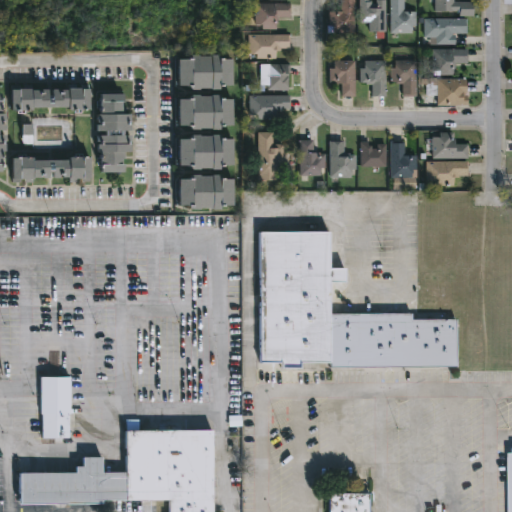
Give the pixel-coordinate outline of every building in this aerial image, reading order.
[(354,0),(354,33),(333,33),(333,26),(328,26),(328,11),(341,12),(341,0),(354,0)] [(373,0),(373,4),(378,4),(378,0),(388,0),(388,31),(371,31),(371,23),(362,23),(361,0),(373,0)] [(404,0),(404,10),(417,10),(417,26),(413,26),(413,35),(392,35),(391,0),(404,0)] [(455,0),(455,2),(475,2),(475,17),(461,17),(461,12),(436,12),(436,0),(455,0)] [(278,23),(278,29),(265,29),(265,25),(257,25),(258,3),(292,4),(292,17),(281,17),(281,23),(278,23)] [(454,34),(454,36),(456,36),(456,45),(431,45),(431,37),(425,37),(425,19),(468,19),(468,34),(454,34)] [(277,51),(277,59),(258,59),(258,54),(251,54),(251,35),(292,35),(292,48),(283,48),(283,51),(277,51)] [(455,75),(433,75),(433,49),(469,49),(469,63),(456,63),(455,75)] [(218,55),(218,59),(231,59),(231,85),(218,85),(218,90),(198,88),(198,90),(188,90),(188,85),(176,85),(176,59),(188,59),(188,55),(218,55)] [(417,60),(417,96),(403,96),(403,84),(396,84),(396,82),(391,82),(391,68),(396,68),(396,60),(417,60)] [(355,61),(354,96),(341,96),(341,84),(329,84),(329,68),(333,68),(333,61),(355,61)] [(387,61),(387,96),(373,96),(373,85),(361,83),(361,68),(366,68),(366,61),(387,61)] [(290,91),(269,91),(271,64),(292,65),(292,74),(290,74),(290,91)] [(467,94),(467,96),(469,96),(469,106),(438,106),(438,80),(468,80),(467,94)] [(92,90),(92,110),(72,111),(72,108),(35,109),(35,111),(14,111),(14,91),(51,91),(51,97),(55,97),(55,91),(92,90)] [(0,94),(3,94),(3,114),(7,114),(8,122),(5,122),(5,125),(7,125),(7,131),(0,132),(0,136),(7,136),(7,142),(4,142),(4,145),(7,145),(7,152),(4,152),(4,158),(7,158),(7,166),(4,166),(4,173),(0,173),(0,94)] [(122,110),(123,113),(131,113),(132,123),(129,123),(129,125),(132,125),(132,132),(124,132),(125,136),(132,136),(132,142),(129,142),(129,145),(132,144),(132,153),(126,153),(127,160),(122,160),(122,165),(126,165),(126,173),(101,173),(100,153),(98,153),(97,137),(105,136),(105,132),(97,132),(96,115),(101,115),(100,95),(126,94),(126,102),(122,102),(122,110)] [(219,96),(219,99),(232,99),(232,126),(218,125),(218,130),(198,129),(198,130),(190,130),(190,127),(175,127),(176,100),(188,100),(188,95),(219,96)] [(278,112),(278,120),(259,120),(259,115),(250,115),(250,96),(292,96),(292,109),(282,109),(282,112),(278,112)] [(455,141),(455,144),(468,144),(468,159),(433,159),(433,137),(441,137),(441,132),(455,132),(455,141)] [(274,133),(274,145),(285,145),(285,165),(279,165),(279,181),(260,181),(259,133),(274,133)] [(218,136),(218,140),(232,140),(232,166),(219,166),(219,170),(198,169),(198,170),(189,170),(189,167),(176,167),(176,140),(189,140),(189,136),(218,136)] [(314,140),(315,152),(327,154),(328,168),(322,168),(322,176),(301,176),(300,140),(314,140)] [(345,142),(345,154),(351,154),(351,156),(356,156),(356,170),(352,170),(352,178),(331,178),(331,142),(345,142)] [(369,142),(369,146),(372,146),(372,149),(379,149),(379,144),(388,144),(388,168),(362,168),(362,142),(369,142)] [(406,142),(406,156),(418,156),(418,170),(413,170),(413,178),(392,178),(391,142),(406,142)] [(88,158),(88,182),(80,182),(80,179),(76,179),(76,182),(67,182),(67,178),(51,178),(51,173),(47,173),(47,178),(31,178),(31,183),(23,183),(23,180),(18,180),(18,183),(10,183),(10,159),(31,158),(31,161),(66,161),(66,158),(88,158)] [(456,179),(456,187),(437,187),(437,182),(428,182),(428,162),(469,162),(469,176),(460,176),(460,179),(456,179)] [(219,175),(219,180),(232,180),(232,206),(219,206),(219,210),(198,209),(198,210),(189,210),(189,206),(176,206),(176,180),(190,180),(190,176),(219,175)] [(333,235),(334,266),(349,266),(349,280),(333,279),(333,313),(415,312),(415,319),(460,318),(461,365),(333,366),(333,361),(304,361),(304,366),(285,366),(285,361),(264,361),(264,234),(333,235)] [(70,413),(83,414),(83,425),(70,425),(70,437),(44,437),(44,413),(70,413)] [(215,429),(215,511),(172,511),(172,499),(105,499),(105,504),(21,505),(21,473),(78,472),(78,466),(85,466),(84,456),(105,456),(105,472),(128,471),(127,430),(215,429)] [(332,511),(332,493),(372,493),(372,511),(332,511)]
